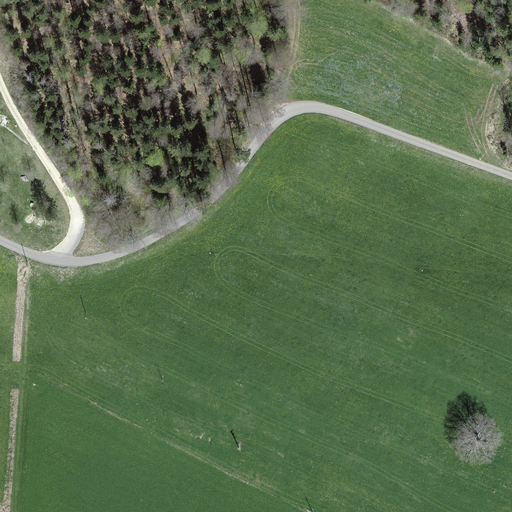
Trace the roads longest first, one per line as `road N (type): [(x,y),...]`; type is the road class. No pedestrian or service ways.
road 1 (unclassified): [(0,239),(58,260),(129,248),(198,209),(268,129),(303,107),(337,112),(511,178)]
road 2 (track): [(58,260),(73,237),(75,210),(0,83)]
